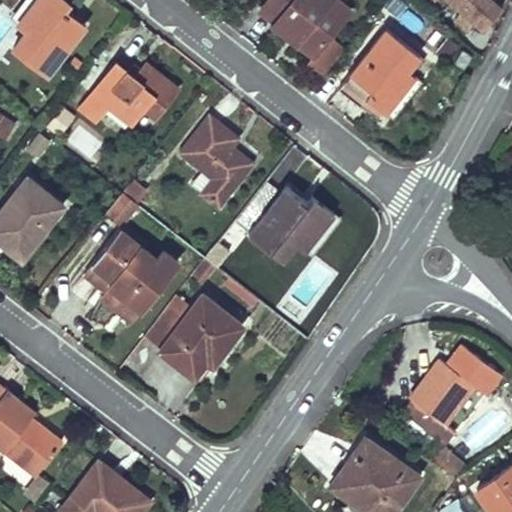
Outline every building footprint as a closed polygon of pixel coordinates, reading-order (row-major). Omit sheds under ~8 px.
[(46,72),(84,24),(63,8),(68,2),(66,0),(34,0),(17,22),(26,29),(12,45),(46,72)] [(273,22),(313,55),(349,9),(337,0),(266,0),(260,9),(274,20),(273,22)] [(501,9),(490,0),(440,0),(449,8),(455,2),(462,9),(455,17),(467,28),(475,20),(484,28),(501,9)] [(386,27),(350,73),(370,90),(365,96),(393,117),(422,80),(413,73),(408,69),(420,54),(386,27)] [(437,29),(427,40),(444,55),(454,43),(437,29)] [(455,61),(464,67),(471,55),(462,49),(455,61)] [(425,58),(420,54),(408,69),(413,73),(425,58)] [(115,61),(79,107),(93,118),(98,112),(106,102),(129,119),(131,121),(143,105),(155,114),(176,87),(144,62),(138,70),(134,76),(126,70),(115,61)] [(126,70),(134,76),(138,70),(131,64),(126,70)] [(350,73),(338,88),(359,104),(365,96),(370,90),(350,73)] [(129,119),(106,102),(98,112),(121,129),(129,119)] [(74,115),(61,106),(46,126),(58,136),(74,115)] [(238,136),(209,113),(179,151),(201,168),(213,178),(202,192),(219,205),(249,166),(228,149),(232,145),(238,136)] [(0,132),(8,120),(0,114),(0,132)] [(14,124),(8,120),(0,132),(0,133),(5,137),(14,124)] [(80,122),(67,140),(91,158),(104,140),(80,122)] [(228,149),(249,166),(253,161),(232,145),(228,149)] [(190,182),(202,192),(213,178),(201,168),(190,182)] [(27,174),(0,208),(0,233),(7,239),(3,243),(21,257),(63,203),(27,174)] [(134,179),(126,189),(138,199),(146,188),(134,179)] [(285,184),(248,232),(282,259),(295,242),(303,248),(333,211),(311,194),(306,200),(285,184)] [(127,224),(138,199),(118,190),(106,215),(127,224)] [(142,200),(139,204),(161,222),(165,218),(142,200)] [(119,227),(84,271),(106,288),(110,283),(140,307),(177,260),(162,248),(156,257),(119,227)] [(215,264),(205,256),(190,275),(198,281),(206,271),(209,273),(215,264)] [(258,298),(230,276),(226,281),(254,303),(258,298)] [(136,312),(140,307),(110,283),(106,288),(136,312)] [(159,348),(194,375),(213,350),(219,354),(243,323),(202,292),(184,316),(160,347),(159,348)] [(144,335),(160,347),(184,316),(168,303),(144,335)] [(200,379),(219,354),(213,350),(194,375),(200,379)] [(480,375),(463,362),(457,371),(439,358),(410,397),(411,398),(418,403),(409,415),(445,443),(454,430),(459,427),(485,393),(473,384),(480,375)] [(35,410),(0,382),(0,446),(35,474),(36,472),(62,439),(31,415),(35,410)] [(409,415),(418,403),(411,398),(402,409),(409,415)] [(420,473),(365,435),(331,483),(372,511),(383,511),(392,500),(398,504),(420,473)] [(463,463),(445,449),(434,441),(424,453),(454,474),(463,463)] [(139,511),(150,498),(98,459),(59,511),(60,511),(139,511)] [(511,511),(511,462),(476,488),(492,511),(511,511)] [(47,481),(36,472),(35,474),(23,489),(34,497),(47,481)] [(392,500),(383,511),(392,511),(398,504),(392,500)]
